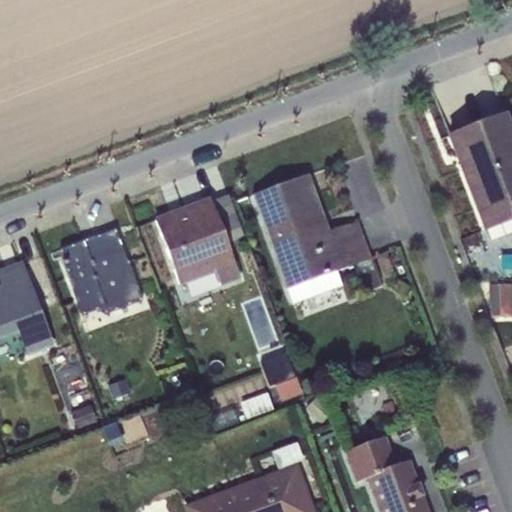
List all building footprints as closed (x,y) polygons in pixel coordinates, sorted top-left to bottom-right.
[(511,135),(504,115),(448,137),(456,158),(458,157),(463,169),(461,170),(488,240),(511,231),(511,135)] [(307,175),(251,196),(292,304),(341,287),(337,273),(353,268),(363,294),(381,287),(357,222),(317,237),(312,221),(319,219),(312,201),(315,200),(307,175)] [(228,249),(210,201),(182,211),(184,215),(171,219),(170,216),(154,222),(178,287),(215,274),(220,287),(240,280),(228,249)] [(83,242),(58,251),(82,315),(102,307),(105,314),(140,301),(114,230),(93,238),(96,245),(85,249),(83,242)] [(0,281),(2,288),(0,289),(0,340),(18,334),(26,358),(53,348),(21,265),(0,272),(0,281)] [(509,285),(487,285),(489,318),(511,318),(509,285)] [(295,376),(274,384),(281,403),(302,394),(295,376)] [(125,379),(108,385),(113,399),(130,393),(125,379)] [(266,392),(238,402),(245,420),(273,410),(266,392)] [(315,398),(303,409),(320,424),(331,413),(315,398)] [(90,405),(70,412),(75,429),(96,422),(90,405)] [(115,421),(100,426),(108,449),(124,443),(115,421)] [(382,438),(343,453),(355,484),(365,480),(378,511),(425,511),(407,462),(393,467),(382,438)] [(277,471),(195,501),(199,511),(306,511),(290,466),(296,464),(303,462),(296,444),(270,453),(277,471)] [(199,511),(195,501),(183,506),(185,511),(313,511),(296,464),(290,466),(306,511),(199,511)]
